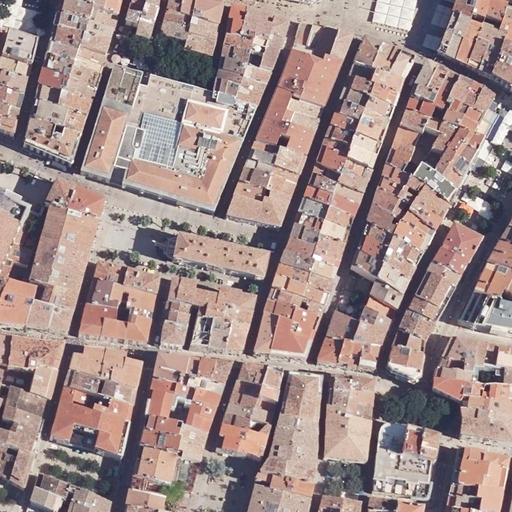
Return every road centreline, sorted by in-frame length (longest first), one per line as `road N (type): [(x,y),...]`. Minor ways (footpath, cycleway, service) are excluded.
road 1 (residential): [(308,371),(420,54)]
road 2 (residential): [(379,379),(388,338),(510,101)]
road 3 (residential): [(360,32),(279,244)]
road 4 (residential): [(23,511),(71,342)]
road 5 (residential): [(215,226),(276,69)]
road 6 (residential): [(150,354),(114,511)]
road 7 (residential): [(242,360),(211,434),(192,511)]
road 8 (residential): [(111,194),(71,342)]
road 9 (residential): [(286,368),(243,511)]
road 10 (residential): [(326,373),(310,511)]
road 11 (residential): [(511,210),(443,328)]
road 12 (residential): [(384,382),(364,511)]
road 13 (residential): [(279,244),(242,360)]
road 14 (unknown): [(111,51),(213,76),(220,62)]
